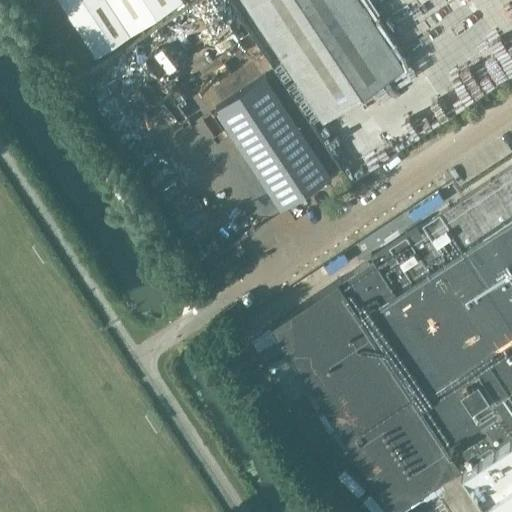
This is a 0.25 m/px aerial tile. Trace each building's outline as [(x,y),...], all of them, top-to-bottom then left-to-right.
[(61,0),(74,19),(103,0),(61,0)] [(109,0),(103,0),(74,19),(98,55),(131,33),(109,0)] [(181,0),(109,0),(131,33),(181,0)] [(360,0),(246,0),(325,119),(326,118),(333,113),(404,66),(360,0)] [(266,73),(216,106),(282,207),(333,174),(266,73)] [(273,324),(272,324),(394,509),(395,508),(462,464),(493,511),(511,511),(511,165),(463,198),(450,207),(424,224),(361,265),(321,292),(273,324)]
